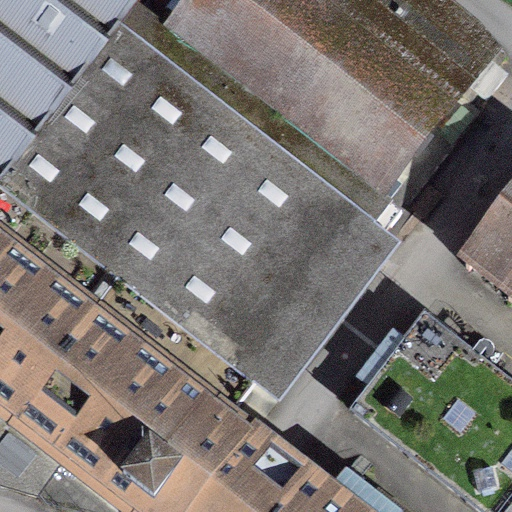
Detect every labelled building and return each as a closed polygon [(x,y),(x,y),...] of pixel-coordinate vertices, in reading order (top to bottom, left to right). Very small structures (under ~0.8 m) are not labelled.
[(0,0),(0,264),(7,255),(228,421),(350,260),(360,267),(400,213),(377,195),(176,38),(204,0),(0,0)] [(432,0),(204,0),(176,38),(377,195),(493,47),(432,0)] [(511,298),(511,198),(463,261),(511,298)] [(0,264),(0,415),(126,511),(344,511),(304,480),(228,421),(7,255),(0,264)] [(511,511),(511,389),(425,322),(354,414),(479,511),(511,511)]
